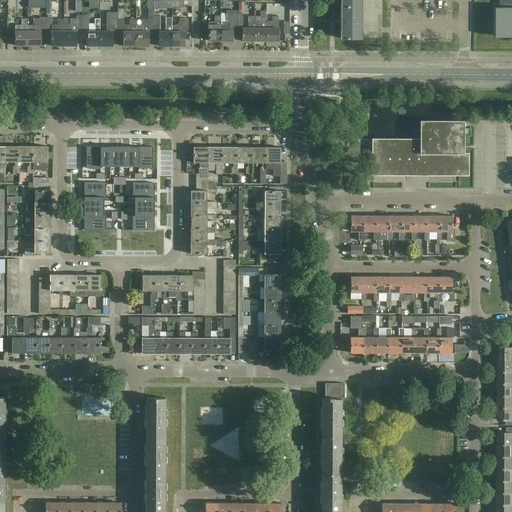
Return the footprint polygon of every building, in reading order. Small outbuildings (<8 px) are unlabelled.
[(511,0),(499,0),(500,8),(493,8),(493,36),(511,35),(511,0)] [(361,38),(361,6),(341,6),(341,38),(361,38)] [(118,31),(123,31),(123,46),(136,46),(136,25),(136,19),(130,19),(130,26),(123,26),(123,18),(123,8),(118,8),(118,31)] [(136,25),(136,46),(149,47),(149,31),(149,29),(153,29),(153,9),(148,9),(148,19),(142,19),(142,25),(136,25)] [(100,31),(100,46),(113,46),(113,31),(118,31),(118,12),(106,12),(106,31),(100,31)] [(28,31),(28,46),(41,46),(41,29),(46,29),(46,18),(46,13),(41,13),(41,19),(35,19),(35,24),(28,24),(28,25),(28,31)] [(232,25),(238,25),(238,13),(233,13),(232,16),(227,16),(227,23),(227,28),(221,28),(221,42),(233,42),(233,28),(232,28),(232,25)] [(64,24),(64,26),(64,31),(64,46),(77,46),(77,29),(82,29),(82,15),(77,15),(77,19),(70,19),(70,24),(64,24)] [(215,16),(215,23),(209,23),(209,28),(221,28),(221,16),(215,16)] [(255,41),(255,23),(255,16),(248,16),(248,28),(243,28),(243,41),(255,41)] [(260,23),(255,23),(255,41),(267,41),(267,28),(267,16),(260,16),(260,23)] [(279,41),(279,23),(279,16),(272,16),(273,28),(267,28),(267,41),(279,41)] [(171,25),(172,25),(172,19),(165,19),(165,31),(159,31),(159,46),(171,46),(171,25)] [(171,25),(171,46),(184,46),(184,32),(188,29),(188,19),(180,19),(180,22),(176,25),(172,25),(171,25)] [(209,42),(221,42),(221,28),(209,28),(209,42)] [(28,46),(28,31),(15,31),(15,46),(28,46)] [(51,46),(64,46),(64,31),(51,31),(51,46)] [(100,46),(100,31),(94,31),(87,31),(87,46),(100,46)] [(372,139),(372,140),(372,176),(373,176),(373,173),(458,173),(458,176),(469,176),(469,153),(468,153),(468,154),(464,154),(464,121),(420,121),(420,139),(372,139)] [(18,173),(18,162),(18,146),(4,146),(4,162),(15,162),(15,166),(13,166),(13,173),(18,173)] [(33,173),(33,170),(33,146),(18,146),(18,162),(29,162),(29,166),(27,166),(27,173),(33,173)] [(48,146),(33,146),(33,170),(40,170),(40,171),(48,171),(48,159),(48,153),(48,146)] [(87,147),(87,168),(101,168),(101,166),(101,147),(87,147)] [(101,147),(101,166),(110,166),(110,147),(101,147)] [(110,147),(110,166),(120,166),(120,147),(110,147)] [(120,147),(120,166),(129,166),(130,147),(120,147)] [(130,147),(129,166),(139,166),(139,147),(130,147)] [(139,166),(139,168),(153,168),(153,147),(139,147),(139,166)] [(208,180),(208,163),(208,147),(193,147),(193,163),(199,163),(199,167),(198,167),(198,171),(202,171),(202,174),(196,174),(196,180),(208,180)] [(223,163),(222,147),(208,147),(208,163),(217,163),(217,174),(223,174),(223,163)] [(237,163),(237,147),(222,147),(223,163),(233,163),(233,167),(231,167),(231,174),(237,174),(237,163)] [(237,147),(237,163),(247,163),(247,167),(246,167),(245,174),(252,174),(252,163),(251,147),(237,147)] [(266,169),(266,163),(266,147),(251,147),(252,163),(262,163),(262,167),(260,167),(260,174),(266,174),(266,169)] [(281,147),(266,147),(266,163),(266,169),(274,169),(274,176),(281,176),(281,163),(281,147)] [(216,183),(208,183),(208,180),(196,180),(196,190),(206,191),(206,190),(216,190),(216,183)] [(85,184),(85,198),(104,198),(106,198),(106,184),(85,184)] [(133,184),(133,198),(135,198),(155,198),(155,184),(133,184)] [(26,204),(35,204),(35,202),(51,202),(51,190),(49,190),(34,190),(33,190),(30,190),(30,199),(25,199),(25,204),(26,204)] [(206,191),(196,190),(190,190),(190,203),(206,203),(206,202),(207,202),(207,194),(210,194),(210,195),(216,195),(216,190),(206,190),(206,191)] [(264,203),(281,203),(281,191),(265,191),(264,203)] [(85,198),(85,207),(104,207),(104,198),(85,198)] [(135,198),(135,208),(155,208),(155,198),(135,198)] [(25,217),(34,217),(35,217),(35,215),(50,215),(51,202),(35,202),(35,204),(26,204),(26,211),(25,211),(25,217)] [(206,203),(190,203),(190,215),(206,216),(206,215),(207,215),(207,207),(210,207),(210,208),(216,208),(216,202),(207,202),(206,202),(206,203)] [(264,203),(264,216),(281,216),(281,203),(264,203)] [(85,207),(85,217),(104,217),(104,207),(85,207)] [(135,217),(155,217),(155,208),(135,208),(135,217)] [(35,228),(50,227),(50,215),(35,215),(35,217),(34,217),(34,225),(31,225),(31,224),(25,224),(25,229),(34,229),(35,229),(35,228)] [(206,216),(190,215),(190,228),(206,228),(206,227),(207,227),(207,219),(210,219),(210,220),(216,220),(216,215),(207,215),(206,215),(206,216)] [(264,228),(281,229),(281,216),(264,216),(264,228)] [(366,240),(366,231),(363,231),(363,216),(350,216),(350,231),(361,231),(361,240),(366,240)] [(379,240),(379,231),(376,231),(376,216),(363,216),(363,231),(366,231),(374,231),(374,240),(379,240)] [(389,216),(376,216),(376,231),(379,231),(386,231),(386,240),(391,240),(391,231),(389,231),(389,216)] [(404,240),(404,231),(401,231),(401,216),(389,216),(389,231),(391,231),(399,231),(399,240),(404,240)] [(416,240),(416,231),(414,231),(414,216),(401,216),(401,231),(404,231),(411,231),(411,240),(416,240)] [(429,240),(429,231),(427,231),(427,216),(414,216),(414,231),(416,231),(424,231),(424,240),(429,240)] [(442,240),(442,231),(439,231),(439,216),(427,216),(427,231),(429,231),(437,231),(437,240),(439,240),(442,240)] [(452,216),(439,216),(439,231),(442,231),(449,231),(449,240),(454,240),(454,230),(452,230),(452,216)] [(85,217),(85,231),(106,231),(106,217),(104,217),(85,217)] [(133,217),(133,231),(154,231),(155,217),(135,217),(133,217)] [(35,229),(34,229),(34,237),(31,237),(31,236),(25,236),(25,242),(34,242),(35,242),(35,240),(50,240),(50,227),(35,228),(35,229)] [(206,228),(190,228),(190,241),(205,241),(205,240),(207,240),(207,232),(210,232),(210,233),(216,233),(216,227),(207,227),(206,227),(206,228)] [(264,228),(264,241),(281,241),(281,229),(264,228)] [(35,242),(34,242),(34,250),(31,250),(31,249),(25,249),(25,254),(35,255),(35,253),(50,254),(50,240),(35,240),(35,242)] [(216,240),(207,240),(205,240),(205,241),(190,241),(190,254),(207,254),(207,245),(210,245),(210,246),(216,246),(216,240)] [(281,254),(281,241),(264,241),(264,249),(260,249),(260,260),(272,260),(272,254),(281,254)] [(362,246),(350,246),(350,255),(362,255),(362,246)] [(243,287),(243,276),(258,276),(258,268),(238,268),(238,287),(243,287)] [(264,286),(264,287),(281,287),(281,283),(283,283),(283,275),(281,275),(281,274),(262,274),(262,281),(258,281),(258,286),(264,286)] [(50,284),(50,290),(50,291),(59,291),(59,294),(63,294),(63,291),(62,291),(62,275),(50,275),(50,278),(50,284)] [(75,275),(62,275),(62,291),(63,291),(70,291),(70,296),(75,296),(75,275)] [(88,275),(75,275),(75,296),(87,296),(88,275)] [(101,275),(88,275),(87,296),(100,296),(100,291),(101,291),(101,275)] [(155,290),(155,275),(142,275),(142,291),(151,291),(151,294),(150,294),(150,300),(156,300),(156,291),(156,290),(155,290)] [(167,290),(167,275),(155,275),(155,290),(156,290),(156,291),(164,291),(164,294),(163,294),(163,300),(169,300),(169,296),(169,291),(169,290),(167,290)] [(180,290),(180,275),(167,275),(167,290),(169,290),(169,291),(169,296),(176,296),(175,300),(181,300),(181,291),(181,290),(180,290)] [(192,278),(193,278),(193,275),(180,275),(180,290),(181,290),(181,291),(189,291),(189,294),(188,294),(188,300),(193,300),(194,300),(194,296),(194,290),(192,290),(192,284),(192,278)] [(366,301),(366,292),(363,292),(363,276),(350,276),(350,292),(361,292),(361,301),(366,301)] [(378,301),(378,292),(376,292),(376,276),(363,276),(363,292),(366,292),(373,292),(373,301),(378,301)] [(389,276),(376,276),(376,292),(378,292),(386,292),(386,301),(391,301),(391,292),(389,292),(389,276)] [(404,301),(404,292),(401,292),(401,276),(389,276),(389,292),(391,292),(399,292),(399,301),(404,301)] [(416,301),(416,292),(414,292),(414,277),(401,276),(401,292),(404,292),(411,292),(411,301),(416,301)] [(426,277),(414,277),(414,292),(416,292),(424,292),(424,301),(429,301),(429,297),(429,292),(426,292),(426,277)] [(441,301),(442,292),(439,292),(439,277),(426,277),(426,292),(429,292),(429,297),(436,297),(436,301),(441,301)] [(439,292),(442,292),(449,292),(449,301),(454,301),(454,291),(452,291),(452,277),(439,277),(439,292)] [(264,287),(264,299),(281,299),(281,287),(264,287)] [(281,299),(264,299),(264,312),(281,312),(281,299)] [(142,306),(142,314),(154,314),(154,306),(150,306),(142,306)] [(258,312),(258,324),(281,324),(281,312),(264,312),(258,312)] [(439,316),(439,324),(452,324),(452,316),(439,316)] [(24,337),(25,337),(25,353),(37,353),(37,337),(36,337),(28,337),(28,334),(29,334),(29,328),(34,328),(34,317),(24,317),(24,333),(24,337)] [(74,328),(74,337),(75,337),(75,353),(87,353),(87,337),(86,337),(79,337),(79,334),(80,334),(80,328),(81,328),(81,317),(76,317),(76,328),(74,328)] [(100,317),(88,317),(88,328),(86,328),(86,337),(87,337),(87,353),(101,353),(101,337),(91,337),(91,334),(92,334),(92,325),(100,325),(100,317)] [(142,317),(142,322),(142,354),(155,354),(155,338),(155,331),(155,322),(155,317),(142,317)] [(211,338),(211,317),(205,317),(205,322),(205,338),(205,354),(217,354),(217,338),(211,338)] [(230,350),(235,350),(235,317),(230,317),(230,338),(222,338),(222,332),(217,332),(217,338),(217,354),(230,354),(230,350)] [(361,337),(350,337),(350,353),(363,353),(363,337),(366,337),(366,328),(362,328),(362,320),(350,320),(350,328),(361,328),(361,337)] [(12,353),(25,353),(25,337),(24,337),(24,333),(17,333),(17,328),(15,324),(7,324),(7,344),(12,344),(12,353)] [(258,337),(264,337),(281,337),(281,324),(258,324),(258,337)] [(36,328),(36,337),(37,337),(37,353),(50,353),(50,337),(49,337),(41,337),(41,334),(42,334),(42,328),(36,328)] [(49,328),(49,337),(50,337),(50,353),(62,353),(62,337),(61,337),(53,337),(53,334),(54,334),(54,328),(49,328)] [(75,337),(74,337),(66,337),(66,334),(67,334),(67,328),(61,328),(61,337),(62,337),(62,353),(75,353),(75,337)] [(363,337),(363,353),(376,353),(376,337),(378,337),(378,328),(373,328),(373,337),(366,337),(363,337)] [(376,337),(376,353),(388,353),(388,337),(391,337),(391,328),(386,328),(386,337),(378,337),(376,337)] [(388,337),(388,353),(401,353),(401,337),(404,337),(404,328),(399,328),(399,337),(391,337),(388,337)] [(401,337),(401,353),(414,353),(414,337),(416,337),(416,328),(411,328),(411,337),(404,337),(401,337)] [(414,337),(414,353),(426,353),(426,337),(429,337),(429,328),(424,328),(424,337),(416,337),(414,337)] [(426,337),(426,353),(439,353),(439,337),(441,337),(441,328),(436,328),(436,337),(429,337),(426,337)] [(439,337),(439,353),(452,353),(452,338),(454,338),(454,328),(449,328),(449,337),(441,337),(439,337)] [(167,338),(160,338),(160,331),(155,331),(155,338),(155,354),(167,354),(167,338)] [(180,338),(179,338),(173,338),(173,332),(167,332),(167,338),(167,354),(179,354),(180,338)] [(192,354),(192,338),(185,338),(185,332),(179,332),(179,338),(180,338),(179,354),(192,354)] [(192,338),(192,354),(205,354),(205,338),(198,338),(198,332),(192,332),(192,338)] [(281,350),(281,337),(264,337),(258,337),(257,337),(257,350),(281,350)] [(511,359),(511,347),(498,347),(498,360),(511,359)] [(511,359),(498,360),(498,371),(511,371),(511,359)] [(511,371),(498,371),(498,383),(511,383),(511,371)] [(338,398),(341,399),(344,399),(344,384),(344,383),(325,383),(325,398),(338,398)] [(511,383),(498,383),(498,395),(511,395),(511,383)] [(511,395),(498,395),(498,407),(511,407),(511,395)] [(145,417),(165,417),(165,397),(146,397),(145,417)] [(341,418),(341,399),(338,398),(325,398),(322,398),(322,417),(341,418)] [(511,407),(498,407),(498,420),(506,420),(506,425),(511,424),(511,407)] [(165,435),(165,417),(145,417),(145,435),(165,435)] [(341,436),(341,418),(322,417),(322,436),(341,436)] [(511,427),(506,427),(506,432),(498,432),(498,444),(511,444),(511,427)] [(164,454),(165,435),(145,435),(145,454),(164,454)] [(341,455),(341,436),(322,436),(321,455),(341,455)] [(511,444),(498,444),(498,456),(511,456),(511,444)] [(164,472),(164,454),(145,454),(145,472),(164,472)] [(341,473),(341,455),(321,455),(321,473),(341,473)] [(511,456),(498,456),(498,468),(511,468),(511,456)] [(511,468),(498,468),(498,481),(511,480),(511,468)] [(164,491),(164,472),(145,472),(145,491),(164,491)] [(341,492),(341,473),(321,473),(321,492),(341,492)] [(511,480),(498,481),(498,493),(511,492),(511,480)] [(164,491),(145,491),(145,510),(164,510),(164,491)] [(341,492),(321,492),(321,510),(340,511),(341,492)] [(511,492),(498,493),(498,505),(511,504),(511,492)] [(57,511),(58,502),(45,502),(45,511),(57,511)] [(70,511),(71,502),(58,502),(57,511),(70,511)] [(83,511),(83,502),(71,502),(70,511),(83,511)] [(95,511),(96,503),(83,502),(83,511),(95,511)] [(108,511),(109,503),(96,503),(95,511),(108,511)] [(121,511),(122,503),(109,503),(108,511),(121,511)] [(218,511),(218,503),(205,503),(205,511),(218,511)] [(218,511),(230,511),(231,503),(218,503),(218,511)] [(230,511),(243,511),(244,503),(231,503),(230,511)] [(256,511),(256,503),(244,503),(243,511),(256,511)] [(269,511),(269,503),(256,503),(256,511),(269,511)] [(282,511),(282,503),(269,503),(269,511),(282,511)]
